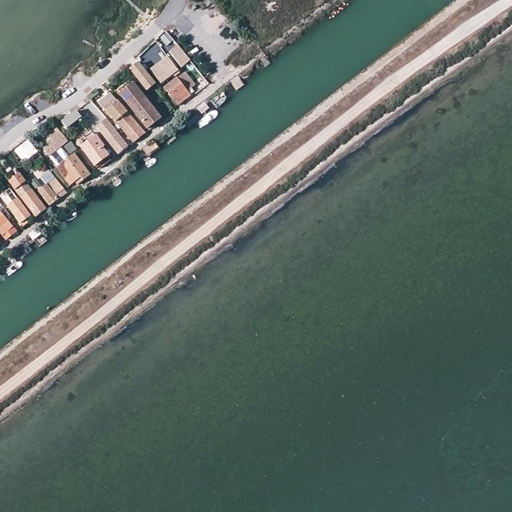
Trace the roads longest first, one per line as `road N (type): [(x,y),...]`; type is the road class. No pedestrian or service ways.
road 1 (track): [(450,35),(0,391)]
road 2 (residential): [(0,145),(72,102),(179,0)]
